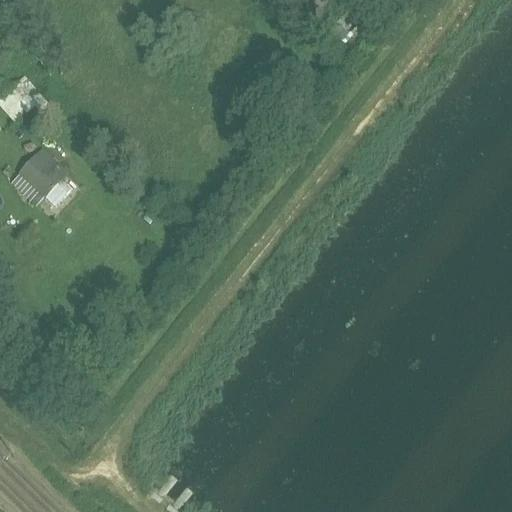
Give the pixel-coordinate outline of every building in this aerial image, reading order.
[(0,0),(0,26),(5,31),(19,15),(2,0),(0,0)] [(360,0),(357,4),(366,13),(378,0),(360,0)] [(257,104),(246,116),(250,119),(255,124),(252,128),(248,132),(261,144),(265,147),(268,144),(272,138),(269,135),(284,118),(280,114),(278,113),(296,92),(288,85),(279,96),(276,99),(268,92),(267,91),(257,104)] [(0,107),(2,110),(16,126),(33,110),(22,98),(13,87),(0,98),(0,107)] [(69,177),(43,153),(20,178),(46,202),(69,177)]
